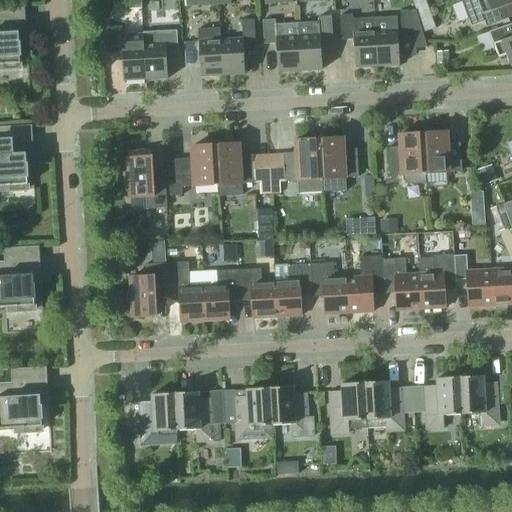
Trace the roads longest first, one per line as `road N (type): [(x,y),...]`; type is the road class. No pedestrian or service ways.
road 1 (residential): [(62,118),(511,89)]
road 2 (residential): [(78,362),(511,334)]
road 3 (residential): [(78,362),(62,118)]
road 4 (residential): [(83,511),(78,362)]
